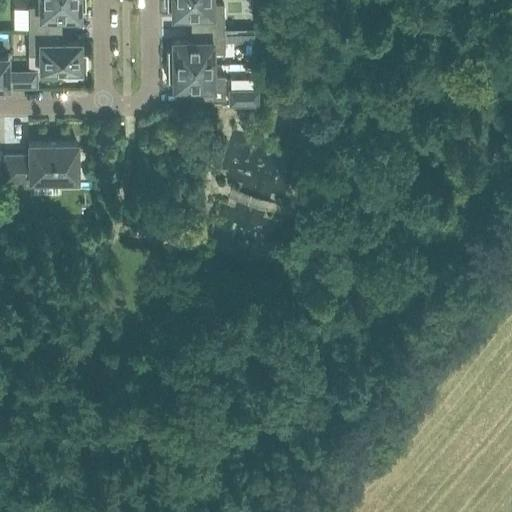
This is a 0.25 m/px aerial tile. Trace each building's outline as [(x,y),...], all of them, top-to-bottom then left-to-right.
[(28,30),(55,29),(55,17),(80,17),(80,9),(85,9),(85,0),(39,0),(40,5),(28,5),(28,30)] [(212,3),(212,0),(166,0),(167,8),(172,8),(172,16),(197,15),(197,28),(224,27),(224,3),(212,3)] [(167,48),(167,64),(213,63),(213,52),(225,51),(224,27),(197,28),(197,39),(173,40),(173,48),(167,48)] [(55,29),(28,30),(29,54),(40,54),(40,70),(62,69),(62,75),(86,75),(86,51),(80,51),(80,41),(56,41),(55,29)] [(241,40),(262,39),(262,32),(241,32),(241,40)] [(8,56),(0,55),(0,85),(8,86),(8,84),(8,70),(8,56)] [(213,75),(213,63),(167,64),(168,80),(173,79),(173,88),(198,87),(198,99),(225,99),(225,75),(213,75)] [(229,89),(229,103),(257,103),(257,88),(229,89)] [(5,154),(6,179),(78,178),(77,141),(29,142),(29,154),(5,154)]
